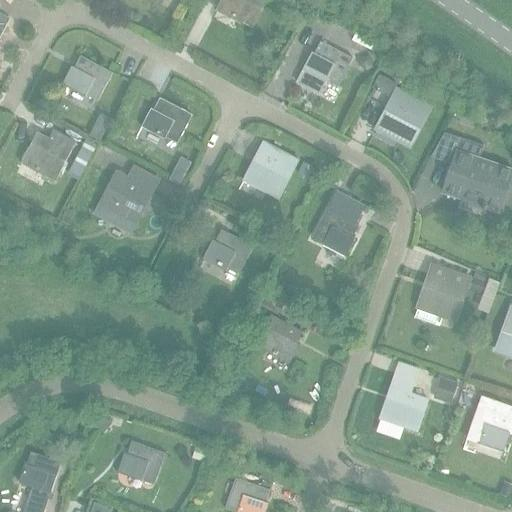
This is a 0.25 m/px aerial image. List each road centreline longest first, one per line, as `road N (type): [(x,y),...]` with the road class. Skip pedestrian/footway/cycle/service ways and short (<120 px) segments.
road 1 (residential): [(323,462),(399,239),(397,194),(371,166),(241,98)]
road 2 (residential): [(323,462),(93,383),(56,384),(0,414)]
road 3 (residential): [(241,98),(60,4)]
road 4 (residential): [(464,511),(323,462)]
